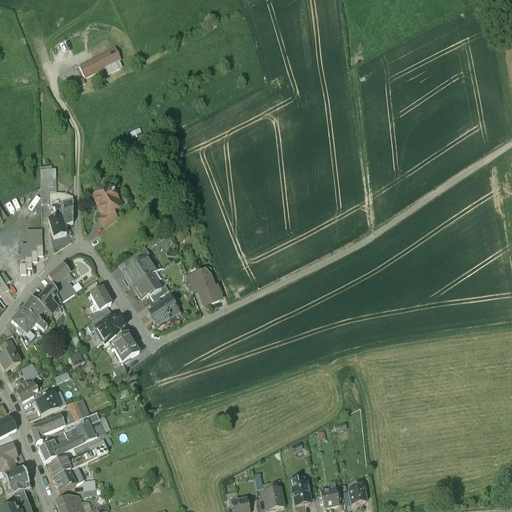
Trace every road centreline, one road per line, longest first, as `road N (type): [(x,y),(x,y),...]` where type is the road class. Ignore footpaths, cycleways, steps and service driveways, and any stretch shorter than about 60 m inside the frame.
road 1 (unclassified): [(153,341),(369,238),(511,143)]
road 2 (residential): [(0,326),(44,271),(83,248),(153,341)]
road 3 (residential): [(51,511),(0,381)]
